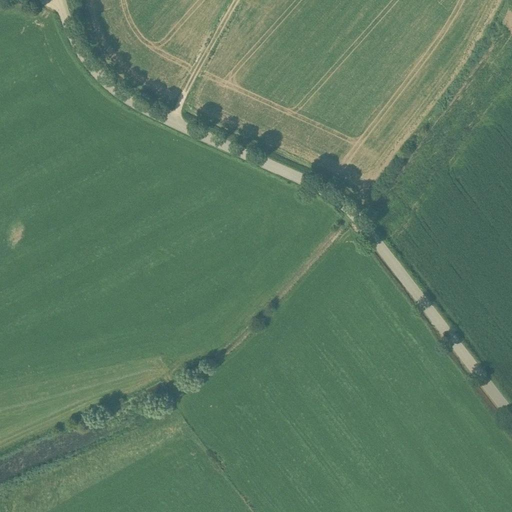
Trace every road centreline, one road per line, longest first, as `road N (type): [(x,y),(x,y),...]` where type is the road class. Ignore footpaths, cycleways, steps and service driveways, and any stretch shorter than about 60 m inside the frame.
road 1 (tertiary): [(511,416),(323,187),(117,90),(80,48),(60,0)]
road 2 (track): [(171,121),(236,0)]
